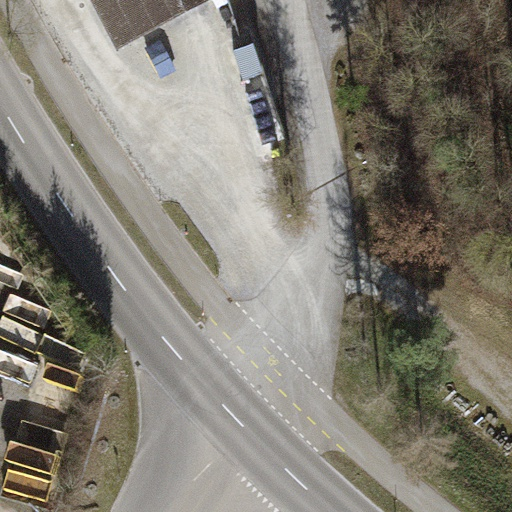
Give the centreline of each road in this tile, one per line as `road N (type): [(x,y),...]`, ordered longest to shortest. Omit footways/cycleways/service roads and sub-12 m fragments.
road 1 (tertiary): [(0,97),(108,264),(246,425)]
road 2 (tertiary): [(246,425),(337,511)]
